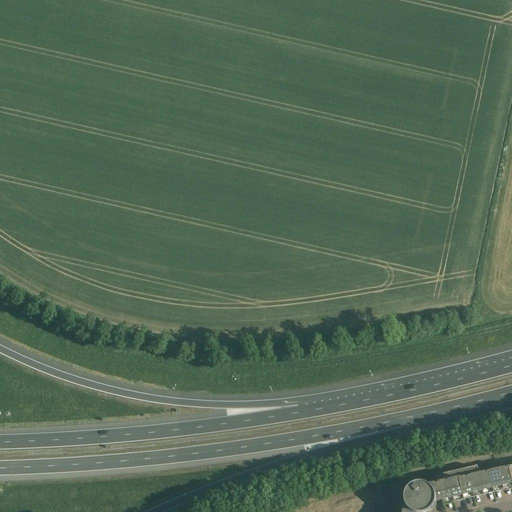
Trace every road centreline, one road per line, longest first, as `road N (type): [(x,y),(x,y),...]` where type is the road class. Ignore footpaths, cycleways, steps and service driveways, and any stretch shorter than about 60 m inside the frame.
road 1 (motorway): [(0,466),(211,452),(403,420)]
road 2 (motorway): [(302,413),(135,397),(0,348)]
road 3 (motorway): [(302,413),(0,441)]
road 4 (motorway): [(153,511),(403,420)]
road 5 (motorway): [(511,363),(302,413)]
